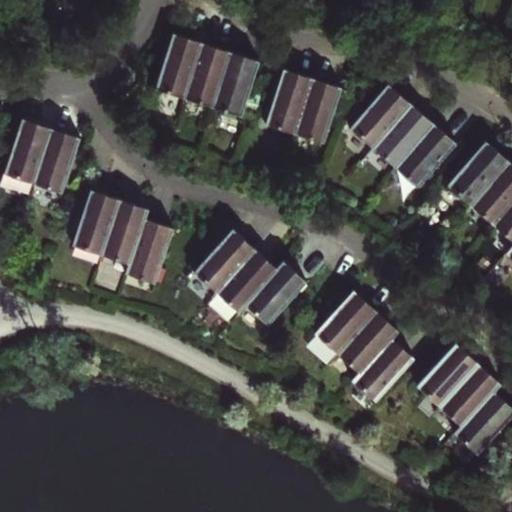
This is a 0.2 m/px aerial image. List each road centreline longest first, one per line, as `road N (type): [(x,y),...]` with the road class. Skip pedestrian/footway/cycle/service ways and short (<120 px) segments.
road 1 (residential): [(77,85),(124,148),(157,173),(342,231),(430,296),(487,312),(511,329)]
road 2 (residential): [(227,0),(272,23),(411,50),(511,112)]
